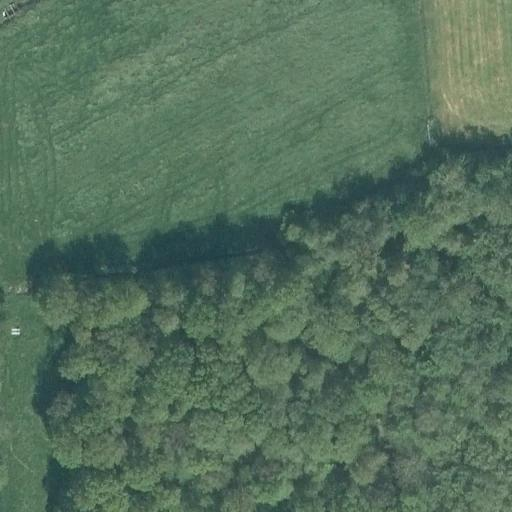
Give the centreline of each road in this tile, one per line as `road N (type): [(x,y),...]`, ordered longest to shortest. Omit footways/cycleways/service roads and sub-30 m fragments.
road 1 (track): [(429,511),(330,351),(310,334),(261,327),(182,331),(151,345),(128,381),(130,511)]
road 2 (track): [(511,201),(365,248),(338,274),(310,334)]
